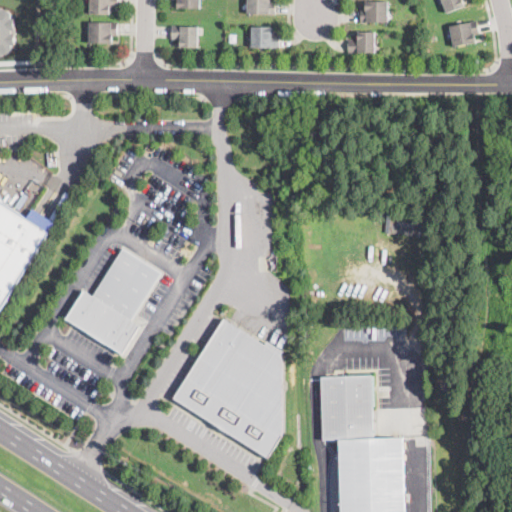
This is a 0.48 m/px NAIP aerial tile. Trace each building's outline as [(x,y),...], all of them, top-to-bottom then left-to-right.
[(118,0),(118,6),(118,7),(111,6),(110,14),(90,13),(90,0),(118,0)] [(269,0),(269,1),(275,1),(275,14),(247,14),(247,0),(269,0)] [(462,0),(465,5),(446,13),(441,0),(462,0)] [(368,23),(360,23),(359,9),(365,8),(365,1),(387,1),(388,21),(368,21),(368,23)] [(476,42),(454,47),(449,26),(477,21),(479,33),(474,34),(476,42)] [(118,35),(111,35),(111,43),(89,43),(90,22),(118,23),(118,35)] [(198,35),(198,47),(180,47),(180,39),(172,39),(172,38),(172,25),(198,26),(198,35)] [(273,32),(273,34),(280,34),(280,47),(252,47),(252,26),(273,26),(273,32)] [(375,52),(348,53),(348,39),(357,39),(357,31),(374,31),(375,52)] [(300,166),(299,180),(282,179),(282,166),(300,166)] [(32,191),(19,213),(13,209),(27,187),(32,191)] [(19,213),(27,218),(33,209),(55,223),(0,311),(0,200),(13,209),(19,213)] [(423,235),(398,233),(399,220),(424,222),(423,235)] [(162,271),(132,318),(141,324),(123,353),(68,317),(86,289),(94,294),(124,246),(162,271)] [(225,318),(265,344),(268,340),(285,351),(283,353),(283,434),(268,457),(175,397),(225,318)] [(373,409),(374,437),(402,436),(404,511),(341,511),(340,439),(323,439),(322,376),(371,374),(372,375),(373,409)]
